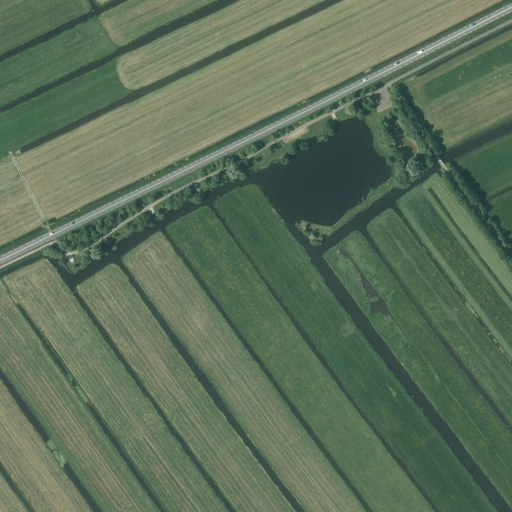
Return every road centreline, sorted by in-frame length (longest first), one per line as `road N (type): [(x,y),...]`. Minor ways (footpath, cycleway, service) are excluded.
road 1 (secondary): [(0,260),(511,7)]
road 2 (unclassified): [(56,243),(65,253),(85,247),(177,190),(511,20)]
road 3 (track): [(201,0),(0,95)]
